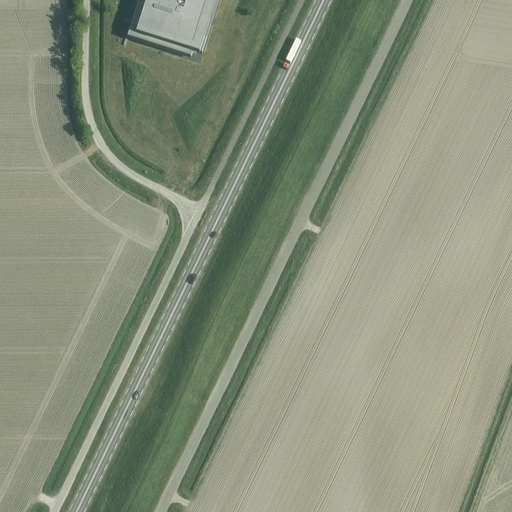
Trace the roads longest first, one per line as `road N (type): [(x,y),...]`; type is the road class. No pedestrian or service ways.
road 1 (unclassified): [(165,511),(415,0)]
road 2 (primary): [(75,511),(321,0)]
road 3 (unclassified): [(196,214),(52,511)]
road 4 (unclassified): [(196,214),(115,164),(99,142),(88,109),(87,0)]
